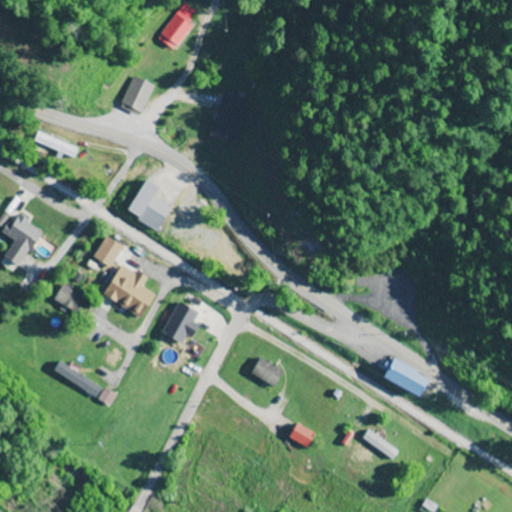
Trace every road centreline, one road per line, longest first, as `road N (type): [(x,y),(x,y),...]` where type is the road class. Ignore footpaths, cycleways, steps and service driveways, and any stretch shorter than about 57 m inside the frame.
road 1 (tertiary): [(511,433),(284,278),(174,166),(0,95)]
road 2 (residential): [(139,511),(253,311),(266,308),(331,337),(393,351)]
road 3 (residential): [(144,150),(104,208),(81,220),(0,170)]
